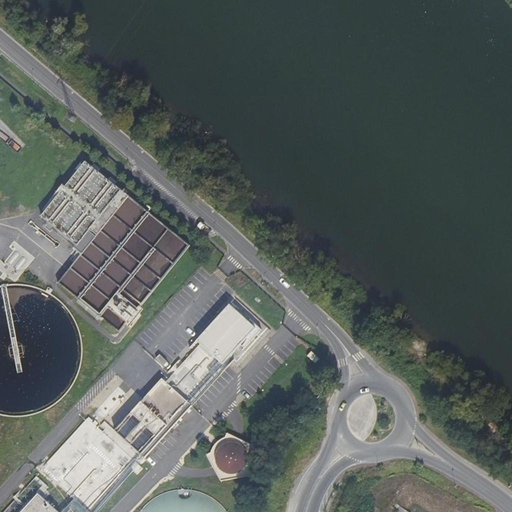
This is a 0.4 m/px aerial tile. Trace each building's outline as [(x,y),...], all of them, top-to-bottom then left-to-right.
[(120,333),(190,245),(116,186),(118,183),(111,178),(109,180),(99,173),(102,170),(94,164),(92,167),(86,161),(83,164),(81,162),(75,169),(77,172),(60,194),(57,191),(54,195),(57,197),(42,216),(77,245),(89,230),(96,235),(57,283),(120,333)] [(140,454),(145,458),(227,368),(223,364),(241,345),(245,349),(262,330),(251,319),(249,321),(238,311),(239,309),(232,302),(197,340),(201,344),(166,382),(162,378),(115,430),(105,422),(101,426),(105,430),(103,432),(88,419),(42,469),(88,511),(94,511),(133,471),(137,475),(143,468),(134,461),(140,454)] [(254,446),(232,436),(225,438),(222,445),(218,449),(211,453),(209,460),(221,481),(242,477),(251,468),(254,446)] [(4,511),(58,511),(41,496),(47,490),(44,488),(46,485),(36,477),(4,511)] [(226,511),(224,508),(220,504),(216,501),(212,498),(207,496),(203,494),(198,492),(193,491),(188,490),(182,490),(177,491),(172,491),(167,493),(162,495),(158,497),(153,500),(149,503),(146,506),(142,510),(140,511),(226,511)]
